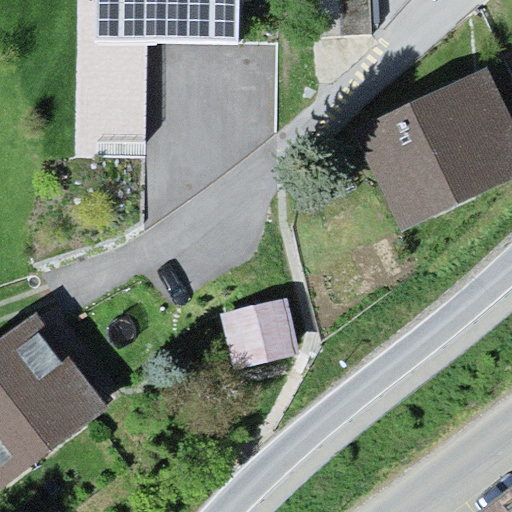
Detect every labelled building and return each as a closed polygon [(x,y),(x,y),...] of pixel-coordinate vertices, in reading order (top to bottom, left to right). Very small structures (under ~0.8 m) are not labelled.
[(244,0),(94,0),(94,42),(244,41),(244,0)] [(511,180),(511,98),(497,67),(356,134),(403,233),(511,180)] [(294,304),(226,315),(237,380),(305,368),(294,304)] [(0,501),(112,424),(43,324),(0,353),(0,501)] [(511,511),(511,489),(479,511),(511,511)]
